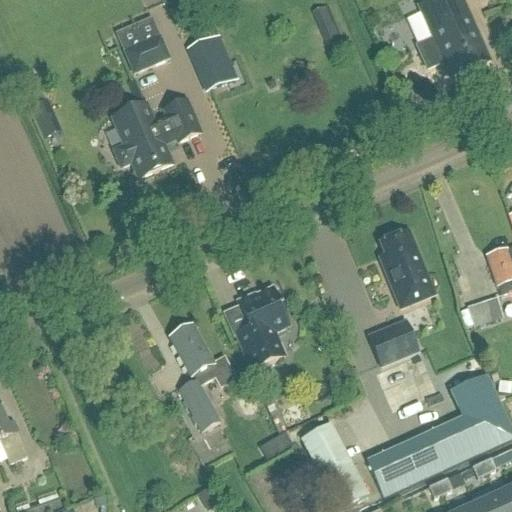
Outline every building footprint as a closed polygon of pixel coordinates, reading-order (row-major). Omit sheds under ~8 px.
[(450,83),(489,65),(459,0),(445,0),(419,12),(433,44),(417,51),(427,74),(443,66),(443,67),(444,66),(450,83)] [(332,25),(326,11),(313,17),(319,31),(332,25)] [(152,24),(116,40),(123,56),(122,56),(133,81),(170,65),(159,40),(158,41),(152,24)] [(215,43),(191,53),(209,95),(233,85),(215,43)] [(46,107),(32,113),(44,143),(59,137),(46,107)] [(177,151),(201,140),(187,107),(163,117),(166,124),(154,129),(146,110),(112,125),(124,153),(116,156),(115,160),(120,173),(124,174),(132,171),(139,188),(171,173),(163,150),(174,145),(177,151)] [(434,300),(408,237),(380,249),(387,266),(381,269),(400,314),(434,300)] [(500,302),(511,298),(511,253),(506,256),(506,255),(486,262),(500,302)] [(250,376),(276,365),(283,362),(272,336),(276,337),(286,333),(287,330),(281,314),(282,314),(281,311),(279,311),(271,293),(238,308),(249,334),(235,341),(250,376)] [(496,303),(467,313),(473,332),(502,323),(496,303)] [(365,341),(378,373),(417,357),(403,325),(365,341)] [(224,363),(213,369),(192,331),(169,344),(191,383),(193,382),(196,387),(179,397),(201,438),(220,428),(200,391),(215,383),(220,393),(235,384),(224,363)] [(153,377),(164,372),(145,333),(134,338),(153,377)] [(511,437),(486,381),(449,397),(461,424),(365,468),(382,504),(511,444),(511,437)] [(304,397),(282,408),(291,427),(314,416),(304,397)] [(11,425),(7,427),(0,411),(0,410),(0,452),(7,470),(27,461),(11,425)] [(330,429),(301,445),(337,511),(344,511),(368,499),(330,429)] [(272,458),(285,453),(281,442),(268,447),(272,458)] [(490,465),(481,469),(486,480),(495,476),(490,465)] [(486,480),(481,469),(472,473),(477,484),(486,480)] [(446,485),(437,489),(442,500),(451,496),(446,485)] [(433,504),(442,500),(437,489),(428,493),(433,504)] [(511,511),(511,494),(496,502),(500,511),(511,511)] [(189,503),(190,504),(194,511),(201,511),(209,507),(203,496),(202,495),(189,503)] [(473,511),(500,511),(496,502),(474,511),(473,511)]
